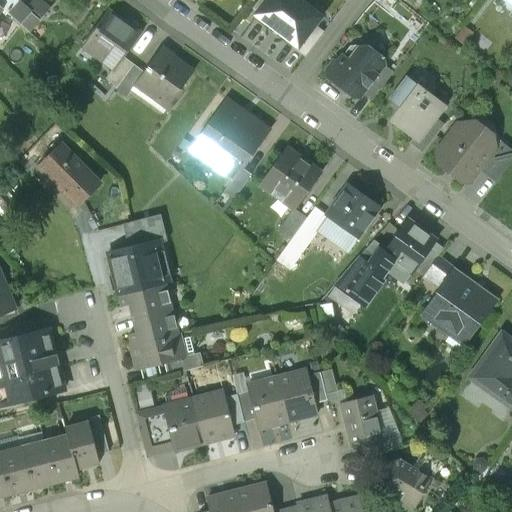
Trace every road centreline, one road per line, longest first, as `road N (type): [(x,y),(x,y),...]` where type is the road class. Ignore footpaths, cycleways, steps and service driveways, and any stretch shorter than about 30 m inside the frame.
road 1 (residential): [(292,89),(511,245)]
road 2 (residential): [(143,494),(282,456),(316,463)]
road 3 (residential): [(143,494),(106,350),(89,326)]
road 4 (residential): [(161,0),(292,89)]
